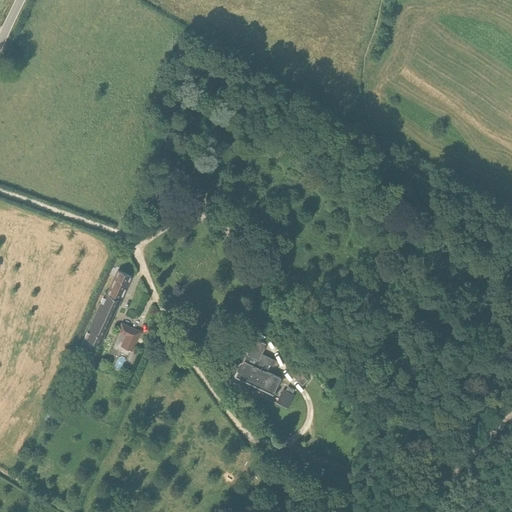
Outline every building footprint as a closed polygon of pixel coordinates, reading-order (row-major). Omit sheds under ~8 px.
[(118,270),(107,293),(105,292),(84,337),(101,345),(105,337),(104,336),(115,311),(116,312),(122,300),(121,300),(131,276),(118,270)] [(141,342),(137,340),(140,332),(131,327),(121,323),(117,332),(126,336),(123,342),(138,349),(141,342)] [(280,378),(280,377),(265,371),(269,364),(273,366),(276,360),(261,354),(266,343),(254,337),(252,341),(246,345),(246,352),(242,361),(236,365),(237,372),(235,376),(272,394),(280,378)] [(303,385),(308,380),(296,367),(292,371),(291,372),(303,385)] [(289,407),(297,388),(286,384),(279,403),(289,407)] [(49,408),(45,421),(59,426),(63,413),(49,408)]
